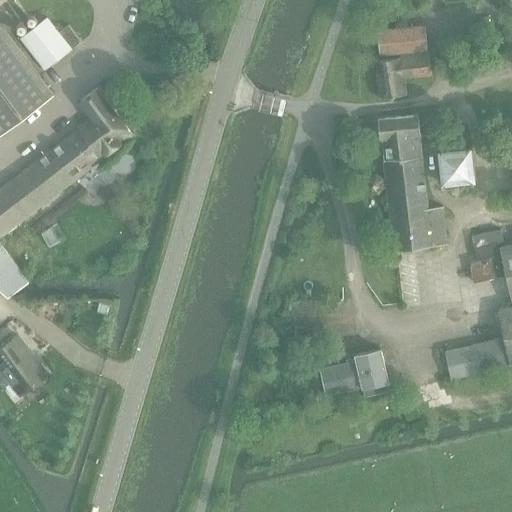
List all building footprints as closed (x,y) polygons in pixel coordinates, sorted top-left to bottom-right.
[(46,69),(72,49),(81,41),(68,24),(58,32),(47,17),(21,37),(46,69)] [(0,21),(0,134),(55,94),(1,21),(0,21)] [(427,50),(423,27),(377,31),(380,57),(427,50)] [(403,80),(431,76),(427,53),(398,57),(399,59),(373,63),(378,98),(405,94),(403,80)] [(80,128),(0,188),(0,235),(133,135),(97,87),(81,99),(93,115),(79,126),(80,128)] [(396,247),(448,241),(443,205),(428,207),(417,114),(380,119),(382,139),(383,139),(385,158),(384,159),(396,247)] [(476,183),(472,146),(438,150),(442,186),(476,183)] [(378,194),(384,188),(383,179),(376,175),(369,176),(364,183),(364,190),(371,195),(378,194)] [(505,275),(498,242),(504,241),(501,229),(472,235),(477,260),(470,261),(474,281),(505,275)] [(0,243),(0,291),(8,298),(29,283),(0,243)] [(511,243),(500,247),(511,295),(511,300),(511,304),(498,308),(505,337),(445,351),(451,378),(511,363),(511,243)] [(290,302),(290,317),(294,317),(294,338),(316,338),(314,301),(290,302)] [(49,373),(31,349),(18,333),(0,347),(0,363),(21,393),(49,373)] [(368,397),(392,392),(383,349),(359,355),(360,360),(322,368),(328,394),(365,386),(368,397)]
